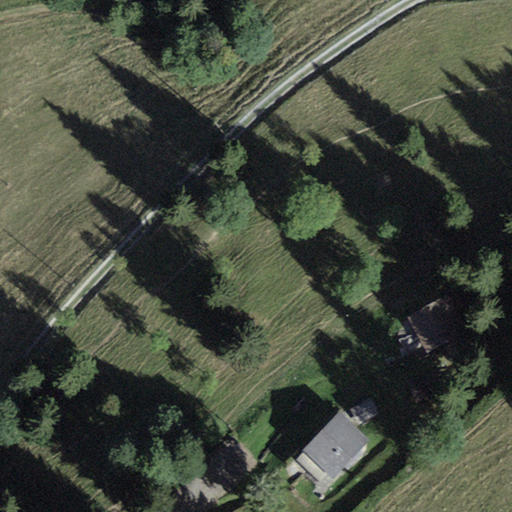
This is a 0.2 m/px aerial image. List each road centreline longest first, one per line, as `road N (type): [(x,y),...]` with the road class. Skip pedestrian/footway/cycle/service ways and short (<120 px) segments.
road 1 (unclassified): [(0,396),(100,274),(258,110),(414,0)]
road 2 (track): [(0,17),(168,0)]
